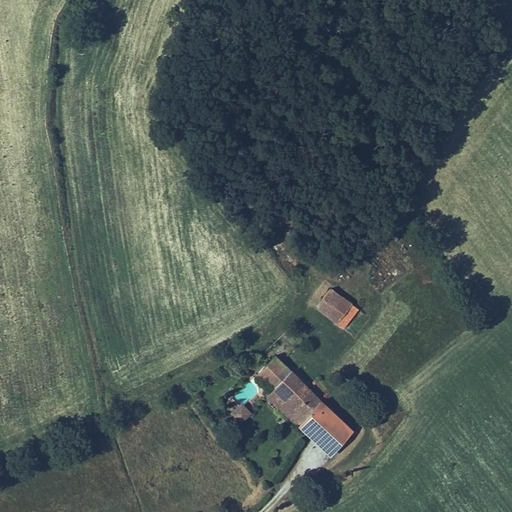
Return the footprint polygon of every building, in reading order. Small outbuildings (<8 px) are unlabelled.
[(328,283),(313,303),(341,326),(356,305),(328,283)] [(268,390),(276,399),(300,375),(277,350),(260,366),(275,383),(268,390)] [(300,375),(276,399),(298,421),(322,399),(300,375)] [(233,395),(238,402),(246,396),(241,389),(233,395)] [(351,429),(322,399),(298,421),(327,452),(351,429)] [(232,409),(242,420),(252,411),(242,400),(232,409)]
